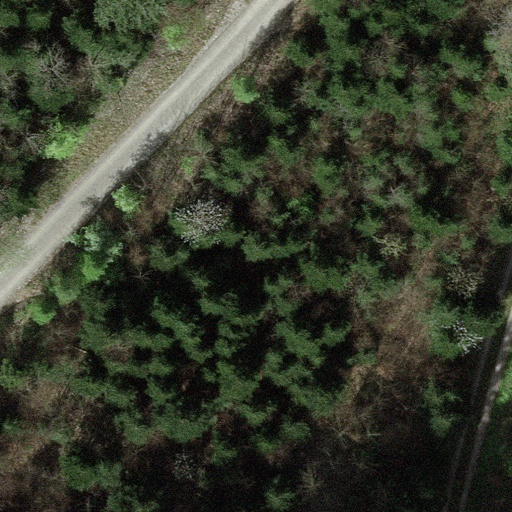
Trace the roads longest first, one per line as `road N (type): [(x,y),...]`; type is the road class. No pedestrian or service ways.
road 1 (track): [(0,274),(269,0)]
road 2 (track): [(457,511),(511,299)]
